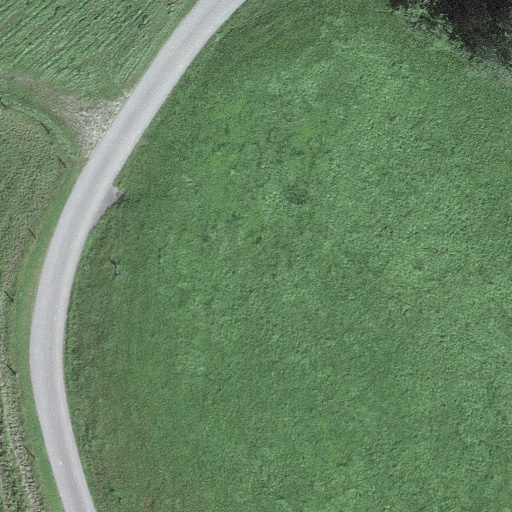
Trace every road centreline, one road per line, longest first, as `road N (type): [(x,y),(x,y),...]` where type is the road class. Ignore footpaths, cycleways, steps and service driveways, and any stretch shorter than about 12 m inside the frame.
road 1 (track): [(83,511),(49,401),(45,357),(59,267),(122,134),(221,0)]
road 2 (track): [(0,78),(122,134)]
